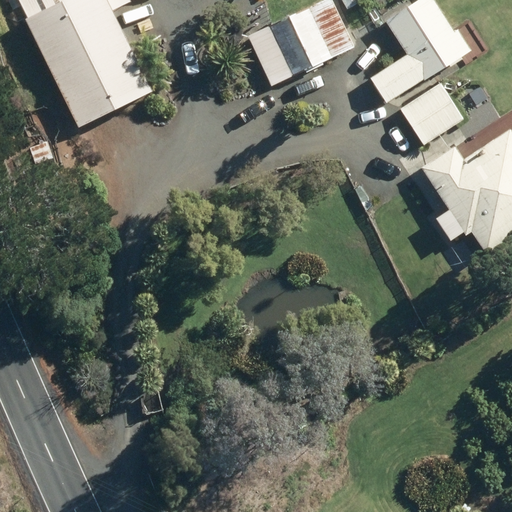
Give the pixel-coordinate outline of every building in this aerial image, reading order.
[(20,0),(83,126),(156,90),(115,7),(130,0),(129,0),(20,0)] [(341,0),(321,0),(249,35),(274,87),(363,44),(341,0)] [(409,54),(372,77),(388,102),(474,47),(443,0),(416,0),(386,19),(409,54)] [(446,83),(401,110),(422,145),(468,118),(446,83)] [(473,225),(491,251),(511,236),(511,129),(468,158),(459,145),(429,166),(456,207),(441,217),(455,237),(473,225)]
